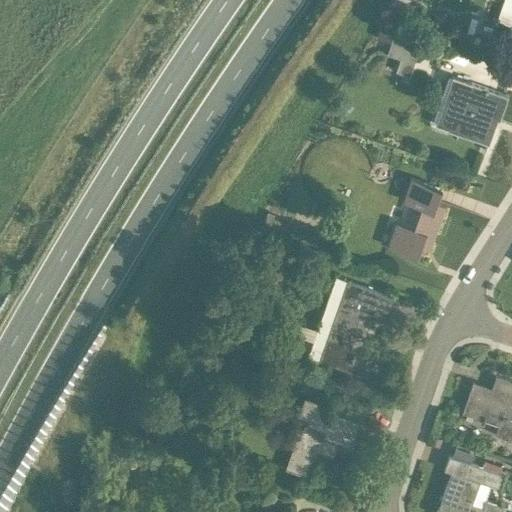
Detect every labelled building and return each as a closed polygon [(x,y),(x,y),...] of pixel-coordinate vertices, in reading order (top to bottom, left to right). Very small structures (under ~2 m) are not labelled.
[(391,43),(392,38),(395,30),(380,25),(376,38),(391,43)] [(473,40),(474,37),(472,34),(469,33),(466,34),(465,37),(466,40),(470,42),(473,40)] [(387,54),(400,59),(405,43),(392,38),(391,43),(387,54)] [(507,96),(471,83),(470,85),(452,79),(437,124),(448,128),(447,130),(487,144),(496,120),(499,121),(507,96)] [(440,189),(409,178),(402,201),(420,207),(413,228),(394,222),(386,246),(417,257),(420,246),(428,249),(443,206),(435,203),(440,189)] [(273,213),(267,210),(262,223),(284,231),(287,222),(272,216),(273,213)] [(392,297),(335,277),(317,330),(299,324),(294,335),(313,341),(307,357),(365,376),(375,348),(361,343),(373,309),(386,314),(392,297)] [(495,436),(511,441),(511,381),(495,376),(491,388),(472,382),(462,413),(498,425),(495,436)] [(336,407),(317,401),(303,396),(297,413),(307,416),(301,431),(292,428),(287,442),(293,444),(284,469),(307,477),(316,452),(332,457),(337,443),(349,447),(359,419),(335,411),(336,407)] [(151,463),(159,463),(164,458),(164,451),(159,445),(152,445),(147,450),(146,457),(151,463)] [(503,474),(485,468),(466,462),(448,456),(443,469),(451,471),(436,511),(499,511),(502,506),(495,504),(485,500),(483,508),(471,503),(473,496),(478,481),(499,488),(503,474)]
